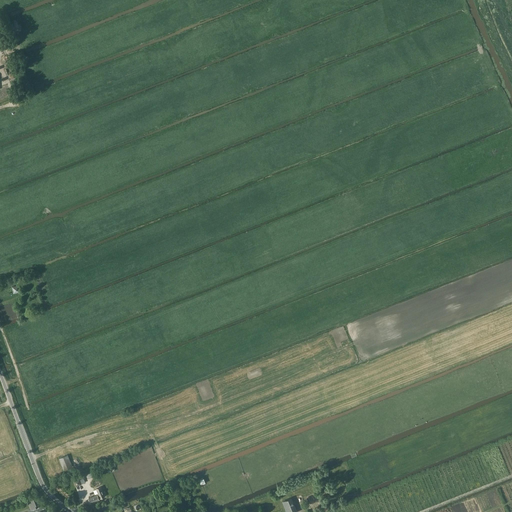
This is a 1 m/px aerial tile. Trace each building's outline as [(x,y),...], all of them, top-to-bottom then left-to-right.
[(14,294),(20,292),(19,285),(12,286),(12,287),(13,293),(14,294)] [(64,470),(73,467),(68,455),(59,458),(64,470)] [(76,486),(85,483),(83,477),(73,480),(73,481),(75,486),(76,486)] [(100,499),(105,496),(101,486),(96,489),(100,499)] [(310,493),(304,495),(306,502),(313,500),(310,493)] [(91,503),(99,500),(97,494),(89,498),(91,503)] [(28,499),(28,500),(27,500),(31,510),(38,507),(37,505),(39,504),(36,495),(28,499)] [(286,511),(296,511),(291,498),(282,502),(286,511)]
